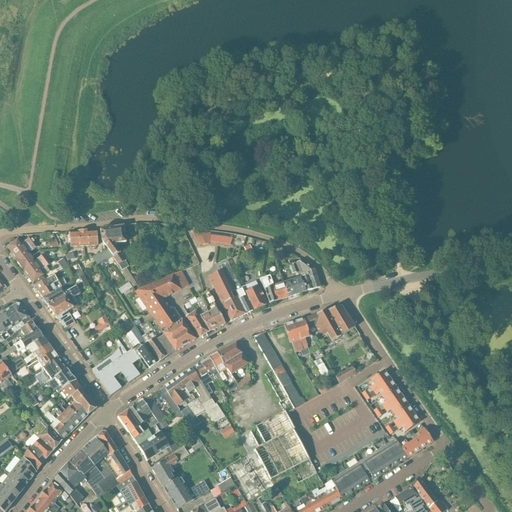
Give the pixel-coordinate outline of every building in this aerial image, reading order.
[(124,227),(100,230),(101,241),(100,241),(107,250),(113,258),(118,266),(118,265),(122,271),(129,267),(125,262),(126,261),(121,253),(120,253),(114,245),(126,243),(124,227)] [(96,231),(83,232),(84,247),(97,246),(96,231)] [(83,232),(70,233),(70,248),(84,247),(83,232)] [(217,245),(230,247),(231,244),(233,235),(226,234),(219,233),(211,232),(209,244),(217,245)] [(19,239),(6,248),(13,258),(34,242),(31,237),(22,243),(19,239)] [(34,242),(13,258),(19,266),(32,257),(29,253),(38,247),(34,242)] [(254,255),(249,245),(243,247),(248,258),(254,255)] [(107,250),(92,258),(97,266),(113,258),(107,250)] [(32,257),(19,266),(25,275),(37,267),(47,260),(43,255),(35,261),(32,257)] [(37,267),(25,275),(32,284),(45,275),(48,273),(46,268),(45,268),(50,264),(47,260),(37,267)] [(58,263),(63,269),(68,266),(63,260),(58,263)] [(302,278),(306,292),(312,290),(320,288),(314,270),(303,261),(295,264),(299,272),(302,278)] [(299,272),(295,264),(288,267),(291,275),(299,272)] [(208,278),(231,322),(246,314),(238,297),(233,299),(230,294),(235,292),(236,292),(242,289),(241,288),(240,288),(237,280),(231,283),(225,270),(208,278)] [(181,272),(152,285),(153,286),(162,300),(163,300),(162,300),(188,286),(181,272)] [(84,275),(79,278),(85,289),(90,287),(84,275)] [(54,276),(34,287),(38,293),(57,282),(57,281),(54,276)] [(264,290),(269,305),(276,303),(271,287),(273,286),(270,276),(259,280),(264,290)] [(57,282),(38,293),(42,298),(42,299),(61,289),(67,285),(63,278),(57,281),(57,282)] [(283,284),(288,299),(306,293),(306,292),(302,278),(283,284)] [(242,289),(252,312),(268,305),(259,287),(258,287),(255,281),(241,288),(242,289)] [(198,282),(190,286),(196,295),(204,290),(198,282)] [(271,287),(276,303),(288,299),(283,284),(282,284),(282,283),(273,286),(271,287)] [(152,285),(135,292),(150,313),(151,316),(166,306),(165,303),(163,300),(162,300),(153,286),(152,285)] [(61,289),(42,299),(47,306),(46,307),(47,307),(65,297),(66,296),(68,295),(77,309),(81,307),(75,298),(81,295),(76,287),(64,293),(61,289)] [(242,289),(236,292),(238,297),(246,314),(252,312),(242,289)] [(205,296),(200,298),(217,329),(225,325),(217,309),(213,302),(209,304),(205,296)] [(65,297),(47,307),(48,309),(49,308),(55,317),(56,318),(56,319),(64,329),(74,323),(70,317),(71,316),(68,311),(73,308),(65,297)] [(195,298),(188,302),(191,307),(197,304),(197,303),(196,300),(195,298)] [(196,300),(197,303),(197,304),(201,310),(197,312),(209,333),(217,329),(200,298),(196,300)] [(16,304),(11,308),(24,327),(32,322),(29,318),(19,305),(16,304)] [(166,306),(151,316),(153,318),(159,327),(158,328),(160,331),(180,318),(179,318),(173,309),(173,308),(172,308),(171,308),(171,307),(170,307),(169,308),(168,308),(166,306)] [(326,312),(340,337),(355,328),(341,307),(326,312)] [(11,308),(3,313),(17,332),(20,330),(24,327),(11,308)] [(196,311),(186,317),(200,338),(209,333),(197,312),(196,311)] [(327,335),(331,342),(332,342),(331,342),(340,337),(326,312),(316,315),(316,316),(304,319),(310,330),(315,327),(321,338),(327,335)] [(3,313),(0,314),(0,323),(6,333),(12,329),(16,333),(17,332),(3,313)] [(98,320),(100,325),(103,329),(109,325),(105,316),(98,320)] [(180,318),(160,331),(175,352),(195,341),(180,318)] [(294,323),(303,351),(308,350),(305,339),(310,338),(308,331),(310,330),(304,319),(294,323)] [(9,338),(5,341),(8,345),(14,341),(22,335),(24,338),(38,330),(32,322),(24,327),(20,330),(17,332),(16,333),(10,337),(9,338)] [(300,352),(303,357),(310,355),(308,350),(303,351),(294,323),(284,326),(290,344),(291,343),(295,354),(300,352)] [(158,328),(153,331),(155,333),(159,339),(155,342),(166,358),(175,352),(160,331),(158,328)] [(22,346),(18,349),(20,352),(43,338),(38,330),(24,338),(21,340),(20,341),(20,342),(22,346)] [(137,330),(126,337),(127,338),(128,337),(130,340),(129,340),(132,345),(133,344),(135,347),(132,349),(140,360),(143,357),(146,362),(145,363),(149,369),(155,366),(159,362),(147,344),(137,330)] [(148,333),(142,337),(147,344),(159,362),(166,358),(155,342),(159,339),(155,333),(150,336),(148,333)] [(263,334),(254,339),(256,344),(266,338),(263,334)] [(20,352),(17,353),(20,357),(22,355),(29,350),(32,355),(48,345),(43,338),(20,352)] [(266,338),(256,344),(259,348),(268,343),(266,338)] [(268,343),(259,348),(262,353),(271,347),(268,343)] [(229,347),(217,354),(226,368),(227,370),(231,376),(248,365),(246,362),(248,360),(243,353),(242,353),(236,344),(229,347)] [(32,355),(23,361),(26,365),(37,357),(39,360),(40,362),(53,352),(48,345),(32,355)] [(0,355),(3,359),(6,357),(16,350),(14,346),(0,355)] [(271,347),(262,353),(264,357),(273,352),(271,347)] [(113,355),(91,370),(110,397),(121,389),(114,378),(121,373),(129,384),(140,376),(132,365),(140,360),(132,349),(122,356),(119,351),(113,355)] [(39,360),(27,368),(29,369),(29,370),(39,364),(42,368),(42,369),(43,369),(58,359),(53,352),(40,362),(39,360)] [(273,352),(264,357),(267,362),(276,356),(273,352)] [(217,354),(208,358),(208,359),(214,368),(215,370),(218,375),(220,380),(222,383),(226,380),(222,373),(227,370),(226,368),(217,354)] [(276,356),(267,362),(269,366),(279,361),(276,356)] [(5,367),(6,368),(11,365),(6,357),(3,359),(0,360),(1,363),(2,363),(5,367)] [(25,366),(21,359),(14,364),(18,370),(25,366)] [(58,359),(43,369),(51,381),(66,370),(65,368),(58,359)] [(208,359),(200,363),(203,368),(208,375),(212,382),(214,384),(220,380),(218,375),(215,370),(214,368),(208,359)] [(317,368),(325,381),(330,377),(320,359),(313,363),(316,369),(317,368)] [(279,361),(269,366),(272,371),(281,366),(279,361)] [(0,363),(0,378),(10,392),(14,389),(7,380),(10,378),(13,382),(15,381),(12,377),(6,368),(5,367),(2,363),(1,363),(0,363)] [(200,363),(192,368),(199,380),(209,396),(212,393),(208,385),(212,382),(208,375),(203,368),(200,363)] [(281,366),(272,371),(276,377),(285,372),(281,366)] [(339,384),(357,374),(352,367),(335,377),(339,384)] [(163,388),(158,391),(175,414),(179,411),(177,407),(184,402),(188,408),(180,413),(192,430),(201,424),(196,418),(205,413),(212,425),(224,418),(216,404),(215,405),(209,396),(199,380),(192,368),(192,369),(184,374),(184,373),(183,373),(193,387),(195,390),(194,390),(200,398),(195,401),(190,404),(187,400),(182,392),(185,390),(177,378),(163,387),(163,388)] [(51,381),(47,384),(53,393),(56,391),(56,392),(57,393),(60,391),(62,389),(65,387),(75,382),(66,371),(66,370),(51,381)] [(256,429),(250,433),(258,447),(254,449),(270,480),(271,480),(290,470),(298,485),(301,483),(308,494),(323,485),(315,470),(314,469),(310,460),(309,460),(308,458),(309,457),(304,449),(299,440),(291,426),(285,415),(290,412),(294,410),(290,402),(286,396),(283,390),(279,384),(275,377),(272,371),(264,375),(268,383),(280,402),(278,403),(283,412),(255,427),(256,429)] [(362,394),(364,398),(390,380),(384,371),(382,373),(370,380),(374,385),(370,388),(373,392),(369,394),(367,391),(362,394)] [(285,372),(276,377),(279,384),(288,378),(285,372)] [(183,374),(177,378),(185,390),(182,392),(187,400),(190,404),(195,401),(192,395),(190,396),(189,394),(194,390),(195,390),(193,387),(183,373),(183,374)] [(250,376),(237,384),(239,388),(250,381),(250,376)] [(0,385),(7,394),(10,392),(0,378),(0,385)] [(288,378),(279,384),(283,390),(292,384),(289,379),(288,378)] [(364,398),(367,402),(371,399),(379,393),(382,398),(396,389),(390,380),(364,398)] [(60,391),(57,393),(61,397),(62,397),(65,402),(67,400),(66,400),(72,396),(80,391),(81,390),(80,390),(75,383),(76,382),(75,382),(65,387),(62,389),(60,391)] [(292,384),(283,390),(286,396),(296,391),(292,384)] [(384,409),(402,397),(396,389),(382,398),(385,402),(382,405),(384,409)] [(74,402),(70,407),(82,422),(94,410),(80,391),(72,396),(70,398),(74,402)] [(296,391),(286,396),(290,402),(299,397),(296,391)] [(27,398),(34,407),(39,404),(32,395),(27,398)] [(61,401),(56,405),(57,407),(63,414),(75,428),(82,422),(70,407),(68,408),(64,404),(66,402),(65,402),(62,397),(61,397),(59,399),(61,401)] [(150,397),(143,401),(151,413),(155,420),(158,424),(159,425),(165,420),(166,420),(161,413),(150,397)] [(299,397),(290,402),(294,410),(296,409),(301,406),(305,404),(302,398),(300,399),(299,397)] [(408,406),(402,397),(384,409),(387,413),(391,411),(394,415),(408,406)] [(49,401),(44,406),(50,411),(54,415),(55,414),(59,417),(57,419),(69,434),(75,428),(63,414),(57,407),(56,405),(55,407),(49,401)] [(128,411),(139,427),(147,421),(144,417),(151,413),(143,401),(128,411)] [(44,406),(40,410),(45,416),(44,416),(51,424),(53,422),(54,423),(49,427),(62,441),(69,434),(57,419),(56,420),(52,416),(54,415),(50,411),(44,406)] [(393,422),(396,426),(413,414),(408,406),(394,415),(397,419),(393,422)] [(128,411),(118,418),(134,440),(137,438),(144,434),(144,433),(139,427),(128,411)] [(403,427),(406,432),(419,423),(413,414),(396,426),(399,430),(403,427)] [(40,423),(32,430),(35,434),(37,438),(52,452),(53,452),(62,442),(48,428),(43,422),(41,424),(40,423)] [(134,441),(137,446),(152,437),(160,432),(156,426),(151,428),(144,433),(144,434),(137,438),(134,440),(134,441)] [(230,426),(220,431),(224,439),(234,433),(230,426)] [(413,441),(419,451),(433,442),(432,442),(424,429),(417,433),(419,437),(413,441)] [(323,466),(325,470),(386,435),(383,431),(323,466)] [(412,431),(405,435),(409,440),(415,435),(412,431)] [(101,434),(95,438),(108,455),(104,458),(106,460),(105,461),(106,462),(103,463),(107,468),(107,469),(111,474),(116,481),(130,471),(117,452),(105,434),(106,433),(102,432),(101,434)] [(137,446),(137,447),(146,461),(165,450),(169,455),(178,449),(175,444),(169,447),(160,432),(152,437),(137,446)] [(23,456),(22,456),(36,473),(37,473),(45,460),(52,453),(52,452),(37,438),(35,434),(27,442),(31,447),(23,456)] [(84,449),(82,451),(104,480),(111,474),(107,469),(100,474),(95,467),(104,460),(105,461),(106,460),(104,458),(108,455),(95,438),(84,449)] [(7,440),(0,445),(0,458),(14,449),(7,440)] [(395,440),(388,444),(398,461),(397,462),(398,465),(402,462),(406,459),(397,446),(399,445),(395,440)] [(397,446),(406,459),(407,459),(419,451),(413,441),(407,445),(405,441),(399,445),(397,446)] [(174,455),(151,469),(163,488),(175,480),(171,474),(173,473),(173,474),(174,473),(171,468),(179,463),(203,446),(201,443),(187,453),(183,448),(174,455)] [(382,448),(394,468),(398,465),(397,462),(398,461),(388,444),(382,448)] [(375,452),(387,472),(390,470),(389,470),(388,467),(392,465),(393,468),(394,468),(382,448),(375,452)] [(69,463),(68,463),(85,480),(93,491),(100,484),(104,480),(100,474),(94,467),(82,451),(69,462),(69,463)] [(364,486),(365,486),(368,484),(370,483),(369,482),(372,479),(373,481),(374,480),(381,476),(379,473),(383,471),(384,473),(387,472),(375,452),(369,456),(362,461),(356,465),(349,469),(360,485),(363,483),(364,486)] [(23,457),(7,477),(23,489),(36,473),(22,456),(23,457)] [(68,463),(60,473),(75,489),(85,480),(68,463)] [(356,492),(361,489),(361,488),(359,486),(360,485),(349,469),(343,473),(353,489),(354,489),(356,492)] [(130,471),(116,481),(119,485),(119,486),(132,476),(130,472),(130,471)] [(59,474),(53,480),(69,496),(77,506),(84,499),(75,489),(60,473),(59,474)] [(336,477),(349,497),(352,494),(350,491),(353,489),(343,473),(336,477)] [(104,480),(100,484),(101,484),(107,493),(112,490),(119,485),(116,481),(111,474),(104,480)] [(119,485),(112,490),(120,505),(115,508),(117,511),(119,511),(129,507),(127,505),(134,501),(135,503),(144,498),(143,497),(135,483),(132,476),(119,486),(119,485)] [(7,477),(1,485),(17,498),(23,489),(7,477)] [(175,480),(163,488),(172,503),(177,511),(193,501),(208,492),(203,483),(188,491),(179,477),(175,480)] [(341,501),(342,501),(343,500),(341,497),(345,495),(347,498),(349,497),(336,477),(330,481),(331,482),(335,488),(341,501)] [(230,478),(217,487),(222,495),(235,487),(230,478)] [(422,479),(413,487),(413,488),(431,511),(444,511),(448,510),(440,499),(438,501),(422,479)] [(329,501),(332,506),(341,501),(335,488),(331,482),(324,485),(326,488),(322,489),(324,494),(326,496),(325,497),(328,502),(329,501)] [(63,500),(65,502),(69,497),(64,492),(64,493),(52,484),(46,492),(58,501),(61,497),(64,499),(63,500)] [(100,484),(93,491),(99,499),(107,493),(101,484),(100,484)] [(1,485),(0,486),(0,497),(11,506),(17,498),(1,485)] [(413,487),(394,499),(395,499),(400,507),(399,507),(408,502),(414,511),(412,511),(424,511),(422,507),(424,506),(413,488),(413,487)] [(283,497),(277,488),(268,493),(273,503),(283,497)] [(311,493),(321,511),(332,506),(329,501),(328,502),(325,497),(326,496),(322,489),(318,492),(317,490),(311,493)] [(40,499),(55,511),(57,511),(60,509),(54,505),(58,501),(46,492),(40,499)] [(308,511),(309,511),(320,511),(321,511),(311,493),(305,496),(306,498),(302,500),(306,507),(305,508),(307,511),(308,511)] [(0,497),(0,511),(5,511),(11,506),(0,497)] [(269,511),(268,509),(261,497),(257,499),(261,506),(263,511),(269,511)] [(129,507),(119,511),(137,511),(146,507),(148,506),(144,498),(135,503),(134,501),(127,505),(129,507)] [(33,507),(39,511),(55,511),(40,499),(33,507)] [(215,500),(193,511),(233,511),(246,504),(243,501),(240,503),(241,505),(232,510),(231,508),(225,511),(223,508),(221,509),(215,500)] [(292,506),(295,511),(309,511),(308,511),(307,511),(305,508),(306,507),(302,500),(292,506)] [(91,511),(85,503),(79,507),(82,511),(91,511)] [(291,511),(289,508),(288,508),(285,503),(280,506),(280,507),(279,507),(279,508),(279,509),(280,511),(275,511),(272,507),(268,509),(269,511),(291,511)]
